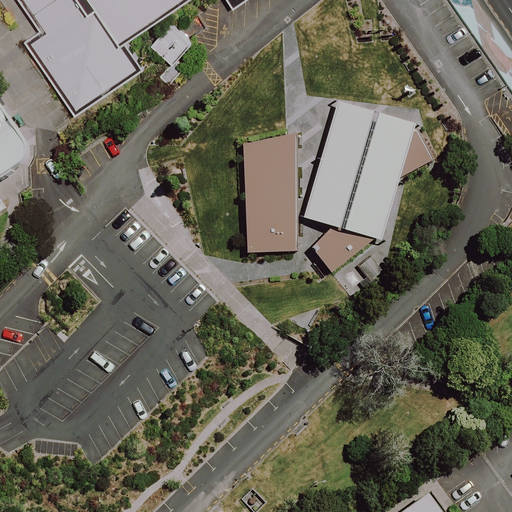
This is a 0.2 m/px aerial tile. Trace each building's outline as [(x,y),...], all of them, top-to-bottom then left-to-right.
[(12,0),(35,32),(16,45),(64,114),(130,68),(113,45),(178,0),(221,0),(227,7),(236,0),(12,0)] [(419,121),(343,99),(307,215),(337,223),(315,245),(336,271),(385,237),(402,175),(438,154),(419,121)] [(0,179),(30,159),(0,114),(0,179)] [(298,248),(298,132),(247,141),(252,249),(298,248)] [(442,511),(422,483),(381,511),(442,511)]
